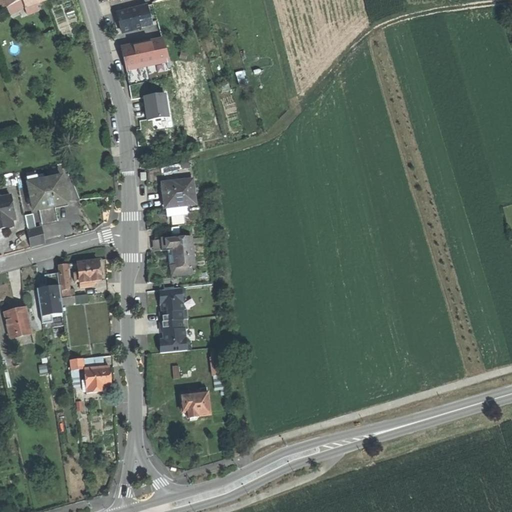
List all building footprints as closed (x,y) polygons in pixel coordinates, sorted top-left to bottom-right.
[(21,0),(2,0),(6,8),(22,1),(21,0)] [(46,0),(21,0),(22,1),(25,9),(28,15),(39,11),(37,4),(46,1),(46,0)] [(22,1),(7,8),(10,15),(25,9),(22,1)] [(147,6),(117,14),(122,33),(152,26),(147,6)] [(161,34),(152,36),(153,42),(160,64),(169,62),(161,34)] [(153,42),(121,47),(124,59),(126,71),(160,64),(153,42)] [(165,95),(142,99),(146,121),(169,118),(165,95)] [(35,177),(26,180),(34,212),(67,204),(64,194),(65,194),(63,187),(60,177),(37,183),(35,177)] [(192,182),(162,184),(164,197),(165,208),(166,208),(186,206),(195,206),(192,182)] [(10,195),(0,196),(0,220),(10,219),(14,218),(10,195)] [(186,206),(166,208),(166,217),(187,215),(186,206)] [(10,219),(0,220),(0,227),(5,226),(11,225),(10,219)] [(41,228),(27,231),(31,247),(44,244),(41,228)] [(191,238),(154,243),(156,251),(167,250),(168,259),(170,269),(171,269),(171,270),(194,267),(191,238)] [(97,261),(76,265),(78,275),(79,283),(79,285),(92,283),(100,281),(99,272),(97,261)] [(66,266),(59,267),(62,291),(69,290),(66,271),(66,266)] [(194,267),(171,270),(172,278),(195,276),(194,267)] [(36,291),(42,325),(53,323),(52,316),(63,314),(58,274),(49,275),(44,276),(46,289),(36,291)] [(159,283),(160,292),(178,290),(177,281),(159,283)] [(160,313),(161,323),(187,320),(188,320),(187,310),(183,311),(182,303),(185,299),(184,289),(178,290),(160,292),(160,305),(161,305),(162,310),(162,313),(160,313)] [(69,290),(62,291),(63,299),(72,298),(71,290),(69,290)] [(14,312),(4,314),(10,340),(21,337),(20,334),(30,332),(25,309),(14,312)] [(52,316),(53,323),(42,325),(42,330),(65,326),(63,314),(52,316)] [(188,330),(187,320),(161,323),(160,323),(161,333),(164,333),(164,337),(164,341),(160,341),(161,354),(190,351),(189,342),(185,338),(184,330),(188,330)] [(101,358),(93,359),(94,369),(103,369),(101,358)] [(221,358),(211,359),(213,378),(223,377),(221,358)] [(93,359),(71,361),(72,371),(84,369),(84,370),(94,369),(93,359)] [(109,368),(103,369),(94,369),(84,370),(85,381),(86,390),(86,394),(106,393),(106,389),(111,388),(110,380),(109,368)] [(207,389),(200,390),(201,395),(181,397),(182,405),(183,414),(187,414),(188,420),(190,420),(191,422),(197,422),(196,419),(199,419),(199,418),(210,417),(207,389)]
